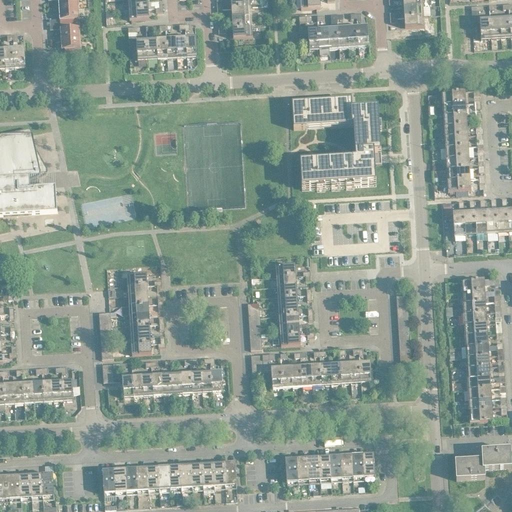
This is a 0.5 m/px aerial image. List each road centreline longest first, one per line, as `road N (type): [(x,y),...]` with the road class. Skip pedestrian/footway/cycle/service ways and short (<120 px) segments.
road 1 (residential): [(170,511),(391,499),(387,440),(244,448)]
road 2 (unclassified): [(425,269),(412,66)]
road 3 (unclassified): [(242,420),(434,407)]
road 4 (unclassified): [(385,68),(212,80)]
road 5 (residential): [(386,339),(324,342),(322,294),(384,291)]
road 6 (unclassified): [(212,80),(41,91)]
road 7 (residential): [(239,348),(236,300),(172,303),(174,351)]
road 8 (residential): [(87,356),(85,309),(36,311),(25,312),(27,359)]
road 9 (residential): [(244,448),(92,457)]
road 10 (unclassified): [(91,430),(242,420)]
road 11 (unclassified): [(434,407),(425,269)]
